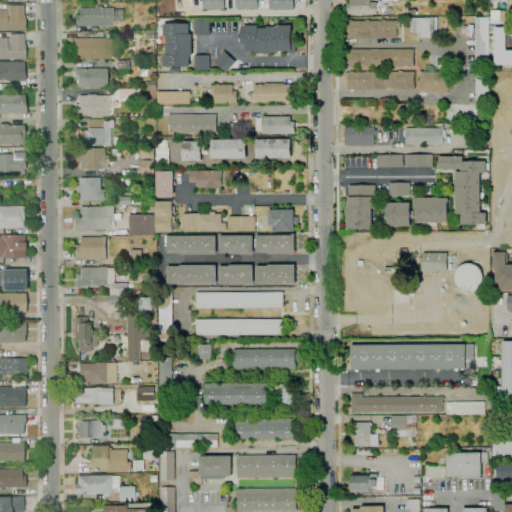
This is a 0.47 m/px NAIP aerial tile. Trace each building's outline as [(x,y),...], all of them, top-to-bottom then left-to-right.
[(216,10),(216,9),(203,9),(203,0),(224,0),(224,9),(218,9),(218,10),(216,10)] [(245,10),(243,10),(243,8),(237,8),(236,0),(258,0),(258,8),(245,9),(245,10)] [(293,12),(287,12),(287,10),(273,10),(273,9),(270,9),(270,0),(295,0),(295,10),(293,10),(293,12)] [(347,15),(347,4),(351,3),(351,0),(371,0),(371,2),(377,2),(378,15),(347,15)] [(0,29),(0,9),(5,9),(5,5),(22,4),(23,14),(24,14),(25,29),(0,29)] [(112,24),(112,26),(73,26),(73,14),(77,14),(77,8),(94,8),(94,6),(100,6),(100,8),(112,8),(112,10),(112,24)] [(112,10),(123,10),(123,24),(112,24),(112,10)] [(505,22),(491,22),(491,11),(505,11),(505,22)] [(420,39),(420,34),(411,35),(409,17),(435,18),(436,38),(420,39)] [(476,67),(475,18),(488,18),(489,67),(476,67)] [(210,35),(194,35),(195,19),(210,20),(210,35)] [(397,38),(344,39),(343,21),(350,21),(350,20),(353,20),(353,21),(366,21),(366,19),(370,19),(370,21),(382,21),(382,19),(386,19),(386,21),(401,21),(401,27),(401,29),(397,29),(397,38)] [(180,72),(171,72),(171,67),(165,67),(165,55),(167,55),(167,36),(165,36),(164,24),(190,24),(190,34),(193,34),(193,56),(191,56),(191,67),(180,67),(180,72)] [(258,54),(258,51),(246,51),(246,43),(241,43),(240,29),(245,29),(245,26),(259,25),(259,28),(267,28),(267,27),(278,27),(278,26),(292,25),(292,34),(295,34),(296,53),(289,53),(289,51),(279,51),(280,52),(269,52),(269,54),(258,54)] [(511,65),(495,65),(495,53),(493,53),(493,58),(489,58),(490,29),(495,29),(495,27),(507,28),(507,50),(511,50),(511,65)] [(155,40),(146,39),(146,31),(155,31),(155,40)] [(24,58),(0,58),(0,37),(8,37),(8,33),(23,33),(23,43),(24,43),(24,58)] [(84,59),(84,58),(74,58),(74,38),(104,38),(104,33),(108,33),(108,38),(111,38),(111,58),(95,58),(95,59),(84,59)] [(403,68),(399,68),(399,67),(348,67),(347,49),(414,49),(414,67),(403,67),(403,68)] [(225,73),(215,63),(225,52),(236,61),(225,73)] [(210,71),(194,70),(194,55),(210,56),(210,71)] [(131,69),(118,69),(118,60),(131,60),(131,69)] [(25,79),(0,79),(0,65),(1,65),(1,61),(24,61),(25,79)] [(95,88),(81,88),(81,86),(76,86),(76,79),(73,79),(73,68),(106,68),(106,86),(95,86),(95,88)] [(489,105),(476,105),(476,69),(489,69),(489,105)] [(415,90),(348,90),(348,73),(350,73),(350,71),(354,71),(354,72),(366,72),(366,71),(370,71),(370,72),(399,72),(399,71),(403,71),(403,72),(415,72),(415,90)] [(442,94),(426,93),(426,91),(420,91),(421,71),(448,71),(448,93),(442,93),(442,94)] [(290,103),(283,103),(283,101),(274,101),(275,103),(270,103),(270,101),(266,101),(266,103),(261,103),(261,101),(251,101),(251,93),(255,93),(255,85),(266,85),(266,83),(284,83),(284,85),(295,85),(295,100),(290,100),(290,103)] [(237,104),(215,104),(215,94),(211,94),(211,85),(217,85),(217,84),(219,84),(219,85),(233,85),(233,91),(237,91),(237,104)] [(143,98),(121,98),(121,89),(143,88),(143,98)] [(190,104),(158,105),(157,92),(190,92),(190,104)] [(25,112),(0,112),(0,94),(24,94),(24,104),(25,104),(25,112)] [(90,117),(90,116),(73,116),(73,103),(78,103),(78,95),(86,95),(86,94),(96,94),(96,95),(110,95),(110,110),(109,110),(109,115),(103,115),(103,117),(90,117)] [(172,134),(172,125),(169,125),(169,115),(217,114),(217,133),(172,134)] [(295,134),(263,134),(263,131),(256,131),(256,118),(263,118),(263,117),(291,117),(291,122),(295,122),(295,134)] [(103,147),(103,145),(79,145),(79,136),(83,136),(83,130),(87,130),(87,119),(103,119),(103,120),(115,120),(116,128),(112,128),(113,146),(103,147)] [(229,135),(229,123),(241,122),(242,135),(229,135)] [(23,144),(0,144),(0,123),(6,123),(6,125),(23,125),(23,137),(23,144)] [(436,146),(433,146),(433,145),(419,145),(419,146),(414,146),(414,145),(407,145),(407,128),(442,128),(442,127),(444,127),(444,144),(436,144),(436,146)] [(372,146),(345,146),(346,128),(375,128),(375,145),(372,145),(372,146)] [(124,147),(123,147),(123,145),(115,145),(115,137),(124,137),(124,147)] [(292,159),(257,159),(257,139),(292,139),(292,159)] [(247,158),(213,159),(212,140),(247,140),(247,158)] [(203,160),(184,161),(184,142),(203,141),(203,160)] [(98,169),(89,169),(79,169),(74,169),(74,162),(75,162),(75,156),(74,156),(74,148),(104,148),(104,155),(109,155),(109,168),(98,168),(98,169)] [(145,159),(142,159),(142,158),(141,158),(141,148),(155,148),(155,158),(145,158),(145,159)] [(113,157),(112,149),(121,149),(121,156),(113,157)] [(23,173),(0,173),(0,154),(12,154),(12,151),(24,151),(24,160),(23,160),(23,162),(24,162),(24,168),(23,168),(23,173)] [(156,154),(168,154),(168,167),(156,167),(156,154)] [(404,168),(377,168),(377,155),(404,155),(404,168)] [(432,168),(406,168),(406,155),(433,155),(432,168)] [(488,225),(462,225),(462,214),(457,214),(457,187),(455,187),(455,179),(456,179),(456,172),(462,172),(462,169),(435,169),(435,156),(464,156),(464,162),(477,162),(477,155),(490,155),(490,179),(482,179),(482,213),(487,213),(488,225)] [(155,175),(141,175),(141,160),(155,160),(155,175)] [(220,188),(213,188),(198,187),(198,185),(196,185),(196,182),(190,182),(190,170),(223,170),(223,186),(220,186),(220,188)] [(173,198),(159,198),(159,197),(157,197),(157,171),(175,171),(175,196),(173,196),(173,198)] [(105,200),(79,200),(79,192),(75,192),(75,185),(79,185),(79,176),(80,176),(80,177),(87,177),(87,176),(100,176),(100,182),(106,183),(106,189),(105,189),(105,200)] [(410,195),(390,196),(390,183),(410,183),(410,195)] [(373,230),(348,229),(348,221),(348,207),(349,207),(349,197),(350,197),(350,185),(376,185),(376,199),(374,199),(374,209),(373,209),(373,230)] [(132,205),(119,205),(119,196),(132,196),(132,205)] [(449,223),(417,223),(417,198),(435,198),(435,197),(441,197),(441,198),(450,198),(450,202),(449,202),(449,223)] [(412,227),(387,227),(387,225),(384,225),(384,217),(388,217),(387,214),(382,214),(382,198),(387,198),(387,203),(411,203),(411,212),(412,212),(412,217),(411,217),(412,227)] [(174,232),(158,232),(158,201),(174,201),(174,232)] [(0,227),(0,206),(16,206),(16,205),(24,205),(24,220),(22,220),(22,227),(0,227)] [(75,230),(74,217),(80,217),(79,206),(115,206),(116,228),(113,228),(113,229),(90,229),(90,228),(81,229),(75,230)] [(295,231),(274,232),(274,226),(271,226),(270,210),(295,210),(295,217),(299,217),(299,224),(295,224),(295,231)] [(227,231),(184,231),(184,213),(200,213),(200,214),(210,214),(210,211),(215,211),(215,214),(222,214),(222,223),(227,223),(227,231)] [(156,235),(130,235),(131,214),(156,214),(156,235)] [(256,231),(229,231),(229,216),(256,216),(256,231)] [(0,234),(24,234),(24,257),(0,257),(0,234)] [(218,254),(181,255),(181,253),(169,253),(169,236),(218,235),(218,254)] [(254,254),(231,254),(231,253),(220,253),(220,235),(254,235),(254,254)] [(296,254),(269,254),(269,253),(257,253),(257,235),(296,235),(296,254)] [(96,260),(96,258),(75,258),(74,244),(80,244),(80,236),(108,236),(108,260),(96,260)] [(401,277),(401,272),(385,272),(385,268),(400,268),(399,249),(409,249),(409,276),(401,277)] [(134,266),(133,255),(130,256),(129,251),(132,251),(142,250),(143,265),(134,266)] [(494,290),(511,289),(511,264),(506,265),(506,251),(494,252),(494,290)] [(447,271),(424,272),(424,253),(448,253),(448,261),(452,260),(452,264),(447,264),(447,271)] [(472,292),(463,290),(457,285),(456,276),(459,268),(466,264),(474,264),(481,269),(484,277),(483,281),(479,288),(472,292)] [(169,284),(169,266),(181,266),(181,265),(218,265),(218,284),(169,284)] [(255,284),(221,284),(221,266),(231,266),(231,265),(254,265),(255,284)] [(296,285),(294,285),(294,283),(258,284),(258,266),(269,266),(269,265),(296,265),(296,285)] [(111,284),(109,284),(109,285),(76,285),(75,273),(80,273),(80,267),(109,267),(109,268),(115,268),(115,283),(115,284),(111,284)] [(0,269),(24,269),(24,290),(0,290),(0,269)] [(115,283),(128,283),(129,295),(111,295),(111,284),(115,284),(115,283)] [(173,286),(174,341),(160,341),(160,286),(173,286)] [(175,288),(195,288),(194,333),(174,333),(175,288)] [(284,308),(197,308),(197,293),(284,292),(284,308)] [(18,314),(14,314),(14,312),(12,312),(12,314),(0,314),(0,293),(25,293),(25,312),(18,312),(18,314)] [(129,295),(133,294),(133,304),(108,305),(108,295),(111,295),(129,295)] [(154,310),(137,310),(137,297),(154,297),(154,310)] [(140,340),(140,361),(128,361),(127,312),(139,312),(139,314),(147,314),(147,320),(139,320),(140,326),(140,340)] [(91,351),(78,351),(78,340),(73,340),(73,317),(85,317),(85,322),(91,322),(91,330),(98,330),(98,346),(91,346),(91,351)] [(284,335),(197,335),(197,319),(284,319),(284,335)] [(0,341),(0,322),(25,321),(25,334),(24,334),(24,341),(0,341)] [(140,326),(157,326),(157,340),(140,340),(140,326)] [(475,370),(473,370),(473,365),(467,365),(467,369),(352,370),(352,345),(356,345),(356,342),(365,342),(365,345),(371,345),(371,342),(379,342),(379,345),(395,345),(395,342),(407,342),(407,345),(412,345),(412,341),(435,341),(435,345),(440,345),(440,341),(447,341),(447,345),(466,345),(466,344),(475,344),(475,370)] [(511,401),(504,401),(503,376),(496,376),(496,372),(503,372),(503,370),(498,370),(498,364),(503,364),(503,341),(511,341),(511,401)] [(184,361),(180,361),(180,359),(174,359),(174,344),(189,344),(189,359),(184,359),(184,361)] [(206,360),(203,360),(203,359),(198,359),(198,344),(212,344),(212,359),(206,359),(206,360)] [(296,369),(235,370),(235,349),(296,349),(296,369)] [(160,385),(159,356),(172,356),(172,385),(160,385)] [(25,374),(6,374),(1,374),(1,359),(6,359),(6,358),(5,358),(5,357),(25,357),(25,363),(26,363),(26,368),(25,368),(25,374)] [(81,383),(81,375),(78,375),(78,363),(118,362),(118,383),(81,383)] [(267,405),(206,405),(206,383),(267,383),(267,405)] [(279,408),(279,396),(270,396),(270,387),(274,385),(279,384),(294,383),(295,393),(297,393),(297,397),(295,397),(295,405),(285,406),(285,407),(279,408)] [(24,407),(0,407),(0,385),(25,386),(25,400),(24,400),(24,407)] [(114,405),(101,405),(101,403),(74,402),(74,392),(82,392),(82,387),(102,388),(115,388),(114,405)] [(152,401),(139,401),(139,387),(152,387),(152,401)] [(173,388),(173,419),(160,419),(160,387),(173,388)] [(445,411),(353,412),(353,393),(363,393),(363,397),(368,397),(368,396),(375,396),(375,397),(445,396),(445,411)] [(486,415),(447,415),(447,402),(485,402),(486,415)] [(511,420),(511,417),(495,417),(495,406),(511,405),(511,420)] [(137,413),(146,413),(146,427),(137,427),(137,413)] [(0,433),(0,414),(25,414),(25,424),(22,424),(22,433),(0,433)] [(125,428),(114,428),(113,414),(125,414),(125,428)] [(417,437),(403,437),(403,430),(392,430),(392,415),(418,415),(417,430),(417,437)] [(297,439),(237,440),(237,429),(234,429),(234,419),(296,418),(297,439)] [(78,438),(78,433),(76,433),(76,428),(78,428),(78,421),(99,420),(106,425),(106,431),(104,431),(104,437),(78,438)] [(368,447),(365,447),(365,446),(358,446),(358,447),(356,447),(356,446),(355,446),(356,445),(354,445),(354,443),(355,443),(356,439),(355,439),(355,438),(354,437),(351,436),(351,431),(355,431),(355,422),(372,422),(372,434),(375,434),(375,433),(377,433),(377,434),(379,434),(379,446),(368,446),(368,447)] [(109,438),(109,429),(129,429),(129,438),(109,438)] [(511,441),(493,442),(492,433),(511,432),(511,441)] [(218,448),(162,447),(162,433),(218,434),(218,448)] [(0,442),(22,442),(23,460),(3,461),(0,461),(0,442)] [(108,472),(108,470),(91,470),(91,446),(111,445),(111,450),(128,449),(128,462),(132,462),(132,470),(127,470),(127,472),(108,472)] [(146,459),(145,448),(150,447),(150,446),(153,446),(153,447),(154,447),(155,447),(156,453),(158,453),(159,458),(146,459)] [(175,480),(161,480),(161,451),(175,451),(175,480)] [(461,479),(460,477),(449,477),(449,453),(483,452),(483,453),(489,453),(489,463),(483,463),(483,476),(470,477),(470,479),(461,479)] [(297,477),(239,478),(239,456),(297,455),(297,477)] [(204,485),(189,485),(189,471),(200,471),(200,456),(233,456),(233,476),(226,476),(226,479),(203,479),(204,485)] [(511,481),(499,481),(498,460),(511,460),(511,481)] [(143,469),(135,470),(135,462),(142,462),(143,469)] [(25,487),(0,487),(0,468),(21,468),(21,475),(25,475),(25,487)] [(120,500),(105,500),(105,493),(97,493),(97,494),(94,494),(94,493),(92,493),(92,494),(87,494),(87,493),(73,494),(72,483),(77,483),(76,475),(114,475),(114,476),(121,476),(121,485),(114,485),(114,488),(120,488),(120,500)] [(372,490),(353,490),(353,476),(372,476),(372,479),(379,479),(379,486),(372,486),(372,490)] [(121,488),(135,487),(135,492),(138,492),(138,498),(135,498),(135,500),(121,500),(121,488)] [(161,511),(161,487),(176,487),(176,511),(161,511)] [(298,511),(238,511),(238,489),(297,488),(298,511)] [(505,511),(491,511),(492,489),(506,490),(505,511)] [(10,511),(0,511),(0,495),(9,495),(9,496),(23,496),(23,511),(10,511)] [(421,511),(407,511),(407,499),(421,499),(421,511)]
